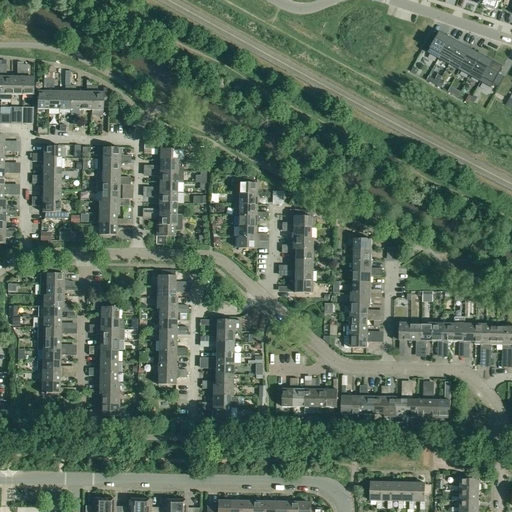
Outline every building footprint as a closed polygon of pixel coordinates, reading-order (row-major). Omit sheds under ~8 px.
[(483,0),(482,5),(496,9),(498,1),(502,3),(502,0),(483,0)] [(439,32),(435,39),(430,36),(424,47),(430,49),(428,53),(438,59),(450,38),(439,32)] [(461,44),(450,38),(438,59),(449,65),(461,44)] [(459,71),(471,49),(461,44),(449,65),(459,71)] [(482,55),(471,49),(459,71),(470,77),(482,55)] [(492,61),(482,55),(470,77),(480,82),(492,61)] [(503,67),(492,61),(480,82),(491,88),(493,85),(499,87),(504,77),(499,74),(503,67)] [(5,65),(0,65),(0,86),(0,99),(10,100),(11,95),(11,78),(5,78),(5,65)] [(11,78),(11,95),(21,96),(22,65),(16,65),(16,78),(11,78)] [(22,65),(21,96),(33,96),(33,78),(27,78),(27,66),(22,65)] [(43,92),(37,92),(36,110),(47,110),(48,74),(44,74),(44,80),(43,80),(43,92)] [(48,74),(47,110),(58,110),(59,92),(53,92),(54,74),(48,74)] [(69,110),(70,86),(64,86),(64,92),(59,92),(58,110),(69,110)] [(70,86),(69,110),(80,111),(81,93),(75,93),(75,86),(70,86)] [(81,93),(80,111),(91,111),(91,86),(86,86),(86,93),(81,93)] [(108,108),(108,89),(102,89),(102,93),(96,93),(96,87),(91,86),(91,111),(91,116),(102,116),(102,108),(108,108)] [(0,135),(0,146),(10,147),(10,141),(4,141),(4,136),(0,135)] [(159,155),(159,160),(177,161),(183,161),(184,144),(160,144),(159,149),(153,149),(153,155),(159,155)] [(10,152),(10,147),(0,146),(0,157),(4,157),(4,152),(10,152)] [(32,158),(61,158),(61,147),(43,147),(43,154),(32,154),(32,158)] [(97,159),(102,159),(131,160),(131,156),(120,156),(120,148),(97,148),(97,159)] [(3,163),(4,157),(0,157),(0,167),(10,168),(10,163),(3,163)] [(60,169),(61,158),(32,158),(32,162),(43,162),(42,169),(60,169)] [(97,170),(102,170),(120,170),(120,164),(130,164),(131,160),(102,159),(97,159),(97,170)] [(153,166),(153,171),(177,172),(183,172),(183,161),(177,161),(159,160),(159,166),(153,166)] [(10,174),(10,168),(0,167),(0,178),(3,179),(3,173),(10,174)] [(32,180),(60,180),(60,169),(42,169),(42,176),(32,176),(32,180)] [(102,170),(101,181),(130,181),(130,178),(119,177),(120,170),(102,170)] [(183,172),(177,172),(153,171),(153,177),(159,177),(159,182),(177,182),(183,182),(183,172)] [(3,184),(3,179),(0,178),(0,189),(9,190),(10,184),(3,184)] [(239,183),(239,194),(257,194),(257,183),(250,183),(250,179),(239,179),(239,183)] [(60,191),(60,180),(32,180),(32,184),(42,184),(42,191),(60,191)] [(101,192),(119,192),(119,185),(130,185),(130,181),(101,181),(101,192)] [(152,193),(177,193),(177,182),(159,182),(159,188),(152,187),(152,193)] [(9,190),(0,189),(0,200),(3,200),(3,195),(9,195),(9,190)] [(31,201),(60,202),(60,191),(42,191),(42,198),(31,197),(31,201)] [(101,192),(101,202),(130,203),(130,199),(119,199),(119,192),(101,192)] [(176,204),(177,193),(152,193),(152,198),(159,198),(158,204),(176,204)] [(256,205),(257,194),(239,194),(238,205),(256,205)] [(5,200),(3,200),(0,200),(0,211),(16,212),(16,208),(5,208),(5,200)] [(60,213),(60,202),(31,201),(31,207),(42,207),(42,213),(45,213),(44,219),(62,219),(62,213),(60,213)] [(130,203),(101,202),(99,202),(98,214),(116,214),(119,214),(119,207),(130,207),(130,203)] [(152,209),(152,214),(176,215),(176,204),(158,204),(158,209),(152,209)] [(256,212),(256,205),(238,205),(238,216),(267,216),(267,213),(256,212)] [(16,215),(16,212),(0,211),(0,222),(5,222),(5,215),(16,215)] [(98,214),(98,224),(122,225),(122,219),(116,219),(116,214),(98,214)] [(176,226),(176,215),(152,214),(152,220),(158,220),(158,225),(156,225),(156,231),(156,236),(174,237),(174,231),(174,226),(176,226)] [(267,220),(267,216),(238,216),(238,227),(256,227),(256,220),(267,220)] [(281,224),(281,228),(310,228),(315,228),(315,217),(292,216),(292,224),(281,224)] [(0,222),(0,232),(16,233),(16,229),(5,229),(5,222),(0,222)] [(122,225),(98,224),(98,242),(114,242),(115,236),(116,236),(116,230),(122,230),(122,225)] [(256,234),(256,227),(238,227),(238,238),(266,238),(267,234),(256,234)] [(310,239),(310,228),(281,228),(281,232),(292,232),(292,238),(310,239)] [(0,232),(0,249),(2,248),(1,244),(5,244),(5,237),(15,237),(16,233),(0,232)] [(266,242),(266,238),(238,238),(238,249),(256,249),(256,242),(266,242)] [(313,239),(310,239),(292,238),(292,246),(281,245),(281,249),(312,250),(313,239)] [(354,250),(372,251),(372,240),(354,239),(354,250)] [(312,260),(312,250),(281,249),(281,253),(294,254),(294,260),(312,260)] [(372,262),(372,251),(354,250),(353,261),(372,262)] [(312,271),(312,260),(294,260),(294,266),(288,266),(288,271),(312,271)] [(371,269),(372,262),(353,261),(353,272),(382,273),(382,269),(371,269)] [(40,274),(40,285),(74,286),(74,282),(68,282),(68,281),(64,280),(64,274),(60,274),(60,269),(46,269),(46,274),(40,274)] [(312,283),(312,271),(288,271),(288,276),(294,277),(294,282),(312,283)] [(382,277),(382,273),(353,272),(353,283),(371,284),(371,277),(382,277)] [(157,276),(157,287),(181,287),(181,282),(174,282),(174,276),(157,276)] [(312,294),(312,283),(294,282),(294,288),(288,287),(287,293),(294,293),(312,294)] [(353,283),(353,293),(382,294),(382,291),(371,290),(371,284),(353,283)] [(43,296),(43,297),(63,297),(63,291),(77,291),(77,286),(74,286),(40,285),(39,295),(43,296)] [(157,287),(157,298),(174,298),(175,293),(181,293),(181,287),(157,287)] [(350,305),(368,306),(371,306),(371,298),(382,298),(382,294),(353,293),(350,293),(350,305)] [(43,297),(43,307),(74,307),(74,303),(63,303),(63,297),(43,297)] [(156,309),(159,309),(159,308),(187,309),(187,305),(177,305),(177,298),(174,298),(157,298),(156,309)] [(100,310),(100,318),(118,318),(118,307),(108,307),(108,301),(93,301),(93,310),(100,310)] [(134,310),(134,302),(126,302),(126,310),(134,310)] [(350,315),(375,316),(375,311),(368,310),(368,306),(350,305),(350,315)] [(74,311),(74,307),(43,307),(38,307),(38,317),(60,317),(61,311),(74,311)] [(187,313),(187,309),(159,308),(159,309),(159,319),(177,320),(177,313),(187,313)] [(374,322),(375,316),(350,315),(350,326),(368,327),(368,322),(374,322)] [(38,317),(37,328),(67,329),(67,323),(60,323),(60,317),(38,317)] [(118,329),(118,318),(100,318),(100,325),(89,325),(89,329),(118,329)] [(455,324),(454,342),(459,342),(459,349),(465,349),(466,325),(466,318),(455,318),(455,324)] [(159,319),(159,330),(187,331),(187,327),(177,327),(177,320),(159,319)] [(216,326),(216,331),(234,332),(234,320),(210,320),(210,326),(216,326)] [(396,341),(399,341),(400,341),(400,347),(405,348),(405,342),(410,342),(411,324),(400,323),(400,326),(394,326),(394,341),(396,341)] [(422,324),(411,324),(410,342),(416,342),(416,348),(421,348),(422,324)] [(433,324),(422,324),(421,348),(427,348),(427,342),(432,342),(433,324)] [(433,324),(432,342),(438,342),(438,348),(443,348),(444,324),(433,324)] [(455,324),(444,324),(443,348),(448,348),(448,342),(454,342),(455,324)] [(475,325),(466,325),(465,349),(470,349),(470,343),(475,343),(475,325)] [(475,325),(475,343),(475,345),(481,345),(481,352),(486,352),(487,327),(487,325),(475,325)] [(350,326),(350,337),(374,338),(374,332),(368,332),(368,327),(350,326)] [(498,328),(487,327),(486,352),(492,352),(492,345),(497,345),(498,328)] [(37,339),(60,339),(60,334),(67,334),(67,329),(37,328),(37,339)] [(498,328),(497,345),(502,346),(502,352),(508,352),(509,328),(498,328)] [(100,333),(100,340),(118,340),(118,329),(89,329),(89,333),(100,333)] [(158,341),(176,341),(176,335),(187,335),(187,331),(159,330),(158,341)] [(210,337),(209,342),(233,342),(234,332),(216,331),(216,337),(210,337)] [(374,338),(350,337),(345,337),(345,348),(367,349),(367,343),(374,343),(374,338)] [(42,350),(66,350),(66,345),(60,345),(60,339),(37,339),(37,350),(42,350)] [(117,351),(118,340),(100,340),(100,347),(89,347),(89,351),(117,351)] [(158,341),(158,352),(187,352),(187,349),(176,348),(176,341),(158,341)] [(233,353),(233,342),(209,342),(209,347),(216,348),(215,353),(233,353)] [(42,350),(42,361),(60,361),(60,356),(66,356),(66,350),(42,350)] [(99,355),(99,361),(117,362),(117,351),(89,351),(89,355),(99,355)] [(187,356),(187,352),(158,352),(158,363),(176,363),(176,356),(187,356)] [(209,358),(209,364),(233,364),(233,353),(215,353),(215,358),(209,358)] [(42,371),(66,372),(66,366),(60,366),(60,361),(42,361),(37,361),(37,371),(42,371)] [(117,373),(117,362),(99,361),(99,369),(88,368),(88,372),(117,373)] [(158,363),(158,374),(187,374),(187,370),(176,370),(176,363),(158,363)] [(233,375),(233,364),(209,364),(209,369),(215,369),(215,375),(233,375)] [(42,371),(41,382),(59,383),(59,377),(66,377),(66,372),(42,371)] [(99,376),(99,383),(117,384),(117,383),(117,373),(88,372),(88,376),(99,376)] [(187,374),(158,374),(158,385),(176,385),(176,378),(187,378),(187,374)] [(202,381),(202,385),(213,385),(215,385),(232,386),(233,375),(215,375),(215,381),(202,381)] [(293,407),(294,379),(290,379),(290,390),(283,389),(283,396),(283,407),(293,407)] [(293,407),(304,408),(305,390),(298,390),(298,379),(294,379),(293,407)] [(304,408),(315,408),(316,379),(312,379),(312,390),(305,390),(304,408)] [(315,408),(326,408),(326,390),(320,390),(320,379),(316,379),(315,408)] [(326,408),(337,408),(338,396),(338,390),(338,380),(333,380),(333,390),(326,390),(326,408)] [(59,383),(41,382),(41,394),(59,394),(65,394),(66,388),(59,388),(59,383)] [(119,383),(117,383),(117,384),(99,383),(99,390),(88,390),(88,394),(99,394),(99,395),(101,395),(101,394),(119,394),(119,383)] [(212,389),(212,396),(220,396),(230,397),(232,397),(232,386),(215,385),(213,385),(202,385),(202,389),(212,389)] [(353,415),(353,397),(346,397),(346,386),(342,386),(342,396),(341,396),(341,414),(353,415)] [(363,415),(364,386),(360,386),(360,397),(353,397),(353,415),(363,415)] [(374,415),(375,397),(368,397),(368,386),(364,386),(363,415),(374,415)] [(384,415),(385,387),(382,387),(382,397),(375,397),(374,415),(384,415)] [(397,418),(397,400),(397,398),(389,397),(390,387),(385,387),(384,415),(384,418),(396,418),(397,418)] [(407,418),(407,391),(402,391),(402,400),(397,400),(397,418),(396,418),(396,423),(406,423),(406,418),(407,418)] [(418,418),(418,400),(413,400),(413,396),(413,391),(407,391),(407,418),(418,418)] [(427,424),(429,392),(424,392),(423,401),(418,400),(418,418),(417,423),(427,424)] [(439,424),(440,401),(434,401),(434,396),(434,392),(429,392),(427,424),(439,424)] [(440,401),(439,424),(450,424),(451,401),(450,401),(451,396),(451,393),(445,392),(445,401),(440,401)] [(99,394),(88,394),(88,398),(101,398),(101,405),(119,405),(119,394),(101,394),(101,395),(99,395),(99,394)] [(232,397),(230,397),(220,396),(212,396),(212,403),(201,403),(201,407),(229,407),(235,407),(235,397),(232,397)] [(118,416),(119,405),(101,405),(101,410),(94,410),(94,421),(104,421),(104,416),(118,416)] [(229,407),(201,407),(201,411),(212,411),(212,418),(229,419),(229,407)] [(461,486),(455,486),(452,486),(452,491),(460,491),(479,492),(479,480),(461,479),(461,486)] [(382,509),(382,501),(383,483),(371,482),(370,501),(377,501),(377,509),(382,509)] [(392,509),(393,501),(393,483),(383,483),(382,501),(388,501),(388,509),(392,509)] [(403,509),(403,501),(404,483),(393,483),(393,501),(399,501),(399,509),(403,509)] [(404,483),(403,501),(410,502),(409,510),(414,510),(414,502),(415,483),(404,483)] [(415,483),(414,502),(420,502),(420,510),(425,510),(425,501),(425,483),(415,483)] [(479,502),(479,492),(460,491),(460,497),(452,497),(452,502),(460,502),(479,502)] [(129,497),(129,499),(128,499),(127,510),(121,510),(121,511),(139,511),(139,500),(139,497),(129,497)] [(103,511),(103,499),(92,499),(91,510),(85,510),(85,507),(84,511),(103,511)] [(121,511),(121,510),(115,510),(115,499),(103,499),(103,511),(121,511)] [(139,500),(139,511),(157,511),(151,511),(151,500),(139,500)] [(175,511),(175,500),(164,500),(163,511),(157,511),(175,511)] [(187,501),(175,500),(175,511),(193,511),(193,509),(193,508),(193,511),(187,511),(187,501)] [(228,511),(229,501),(217,501),(217,507),(207,507),(206,511),(228,511)] [(239,511),(240,502),(229,501),(228,511),(239,511)] [(239,511),(251,511),(251,502),(240,502),(239,511)] [(262,511),(263,502),(251,502),(251,511),(262,511)] [(273,511),(274,502),(263,502),(262,511),(273,511)] [(285,511),(285,502),(274,502),(273,511),(285,511)] [(285,502),(285,511),(296,511),(297,503),(285,502)] [(478,511),(479,502),(460,502),(460,508),(452,508),(451,511),(478,511)] [(309,503),(297,503),(296,511),(309,511),(309,509),(309,503)]
